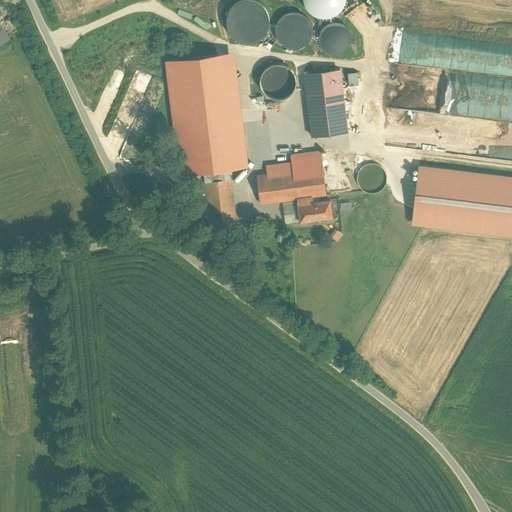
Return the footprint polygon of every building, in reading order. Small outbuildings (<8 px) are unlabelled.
[(264,36),(268,30),(270,22),(268,15),(265,8),(260,3),(253,1),(247,0),(245,0),(240,1),(234,5),(229,10),(226,17),(226,23),(227,30),(231,36),(237,41),(244,44),(251,44),(259,41),(264,36)] [(302,0),(304,4),(308,10),(313,14),(319,17),(326,17),(333,15),(338,11),(342,5),(343,0),(302,0)] [(310,39),(312,34),(312,28),(310,22),(307,18),(302,14),(296,13),(290,13),(285,16),(280,20),(277,25),(277,31),(278,37),(280,42),(285,46),(290,48),(296,49),(302,47),(307,44),(310,39)] [(320,37),(320,42),(323,47),(326,51),(331,53),(336,54),(341,53),(345,50),(349,47),(351,42),(351,36),(350,31),(347,27),(342,24),(337,22),(332,23),(328,25),(324,28),(321,32),(320,37)] [(297,86),(298,82),(297,79),(296,75),(295,71),(292,68),(289,66),(285,64),(282,63),(279,63),(275,64),(271,65),(268,67),(266,69),(264,71),(262,75),(261,79),(261,82),(261,86),(263,90),(265,93),(267,95),(270,97),(273,99),(276,100),(280,100),(283,100),(287,98),(290,97),(292,94),(295,92),(296,89),(297,86)] [(340,68),(303,73),(311,137),(348,131),(340,68)] [(184,134),(188,165),(245,156),(241,126),(184,134)] [(286,223),(333,222),(332,207),(317,207),(317,197),(324,196),(323,152),(296,152),(296,163),(269,163),(269,174),(262,174),(262,205),(286,205),(286,223)] [(357,175),(357,181),(360,185),(363,189),(368,191),(373,192),(378,191),(382,189),(386,185),(388,180),(388,175),(387,170),(384,165),(380,162),(374,161),(369,161),(365,163),(361,166),(358,170),(357,175)] [(511,176),(418,164),(411,225),(511,237),(511,176)] [(231,172),(202,176),(208,226),(237,222),(231,172)]
